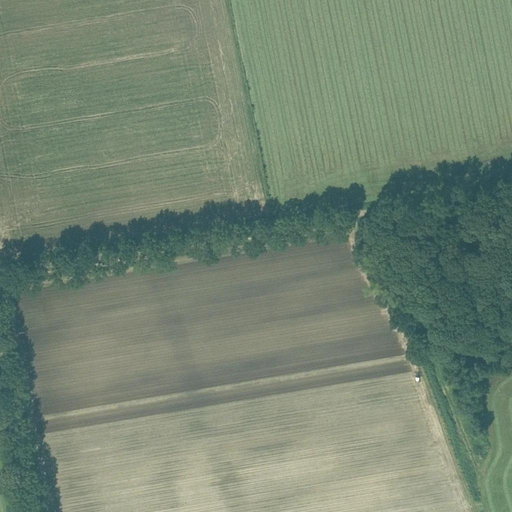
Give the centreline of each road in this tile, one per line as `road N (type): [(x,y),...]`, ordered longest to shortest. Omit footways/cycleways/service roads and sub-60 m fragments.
road 1 (unclassified): [(0,272),(511,188)]
road 2 (unclassified): [(28,511),(0,357)]
